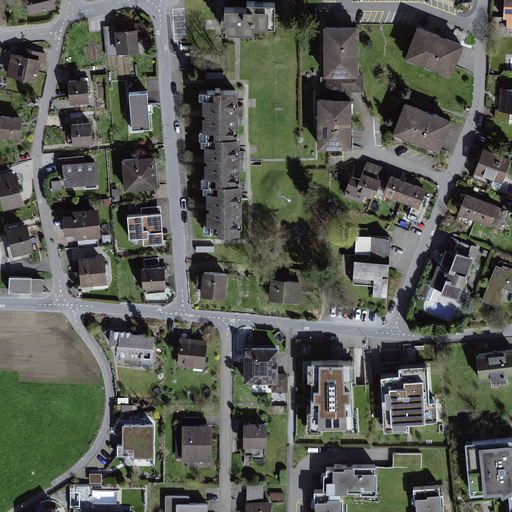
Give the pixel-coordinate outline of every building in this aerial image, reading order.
[(54,0),(26,0),(31,17),(57,11),(54,0)] [(269,25),(268,3),(250,3),(250,0),(237,0),(238,7),(217,7),(218,31),(245,31),(245,25),(269,25)] [(511,0),(495,0),(496,19),(504,19),(503,31),(511,31),(511,0)] [(412,24),(400,56),(447,73),(458,41),(412,24)] [(137,26),(114,29),(117,52),(139,50),(137,26)] [(358,28),(323,28),(323,78),(326,78),(357,78),(357,72),(358,28)] [(4,73),(33,79),(37,59),(44,61),(46,50),(22,46),(21,53),(9,51),(4,73)] [(357,78),(326,78),(326,100),(351,100),(351,91),(364,91),(364,72),(357,72),(357,78)] [(85,102),(84,79),(65,80),(66,103),(85,102)] [(511,87),(498,87),(497,111),(511,111),(511,87)] [(232,134),(230,89),(196,90),(197,136),(232,134)] [(143,91),(126,93),(129,129),(147,128),(143,91)] [(326,100),(317,100),(318,150),(351,150),(351,100),(326,100)] [(399,100),(387,131),(434,148),(446,118),(399,100)] [(23,119),(0,115),(0,137),(21,140),(23,119)] [(68,145),(89,144),(88,122),(67,123),(68,145)] [(234,181),(232,134),(197,136),(199,182),(234,181)] [(508,157),(479,147),(470,171),(499,181),(508,157)] [(152,156),(120,158),(122,190),(154,187),(152,156)] [(98,182),(96,161),(59,164),(61,185),(98,182)] [(14,170),(0,172),(0,207),(21,203),(14,170)] [(374,190),(378,179),(359,171),(356,177),(348,173),(343,187),(355,191),(356,189),(372,195),(374,190)] [(416,206),(422,189),(381,173),(378,179),(374,190),(416,206)] [(234,181),(199,182),(200,233),(235,232),(234,181)] [(495,205),(462,192),(454,212),(487,224),(495,205)] [(99,238),(96,208),(69,211),(70,216),(61,217),(63,235),(72,234),(72,240),(99,238)] [(133,239),(157,237),(155,211),(130,213),(133,239)] [(25,221),(4,225),(11,254),(31,250),(25,221)] [(370,298),(386,299),(389,237),(353,236),(351,284),(371,285),(370,298)] [(457,240),(450,237),(445,250),(443,249),(428,286),(437,289),(436,291),(457,299),(473,258),(476,259),(481,248),(471,244),(469,247),(456,242),(457,240)] [(103,252),(76,254),(79,287),(106,285),(103,252)] [(511,269),(494,263),(481,299),(500,306),(506,289),(511,291),(511,269)] [(161,267),(138,269),(141,295),(164,292),(161,267)] [(225,275),(199,272),(197,297),(222,299),(225,275)] [(27,279),(4,279),(4,294),(27,294),(27,279)] [(315,283),(268,279),(267,303),(300,306),(301,294),(314,295),(315,283)] [(130,329),(108,327),(107,340),(114,356),(152,359),(154,333),(130,332),(130,329)] [(206,341),(179,339),(176,369),(203,371),(206,341)] [(511,347),(474,351),(477,379),(511,375),(511,347)] [(275,348),(240,348),(240,384),(274,384),(274,395),(287,395),(287,375),(276,375),(275,348)] [(357,362),(313,364),(316,428),(360,426),(357,362)] [(427,400),(424,364),(394,365),(394,373),(377,374),(380,430),(406,429),(405,421),(434,419),(433,400),(427,400)] [(132,412),(132,404),(121,404),(121,412),(132,412)] [(200,414),(183,414),(183,423),(181,423),(181,426),(176,426),(177,459),(212,459),(212,422),(200,423),(200,414)] [(151,455),(151,421),(119,422),(120,444),(116,444),(116,455),(151,455)] [(266,421),(242,421),(241,445),(244,445),(244,454),(251,454),(251,459),(265,460),(266,421)] [(511,439),(464,444),(470,498),(511,493),(511,439)] [(372,494),(372,464),(332,464),(332,466),(323,466),(323,471),(320,471),(320,488),(310,488),(309,511),(313,511),(312,511),(344,511),(345,490),(358,490),(358,494),(372,494)] [(441,511),(439,483),(410,486),(412,511),(441,511)] [(263,484),(246,484),(246,499),(243,499),(243,511),(270,511),(270,499),(263,499),(263,484)] [(190,496),(166,496),(165,511),(205,511),(206,502),(190,502),(190,496)]
